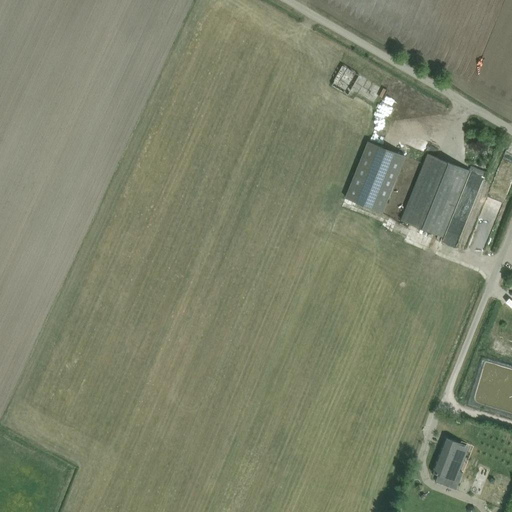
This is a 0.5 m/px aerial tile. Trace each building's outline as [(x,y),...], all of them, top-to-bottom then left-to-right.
[(335,81),(332,85),(352,97),(355,92),(374,104),(383,89),(360,75),(343,66),(334,80),(335,81)] [(368,141),(346,198),(383,213),(405,156),(368,141)] [(470,171),(428,154),(401,220),(443,237),(470,171)] [(492,210),(506,212),(510,190),(506,189),(504,198),(495,196),(492,210)] [(440,451),(432,472),(439,475),(436,482),(443,484),(446,478),(455,481),(469,447),(445,438),(440,451)] [(481,491),(491,494),(498,471),(489,468),(481,491)]
